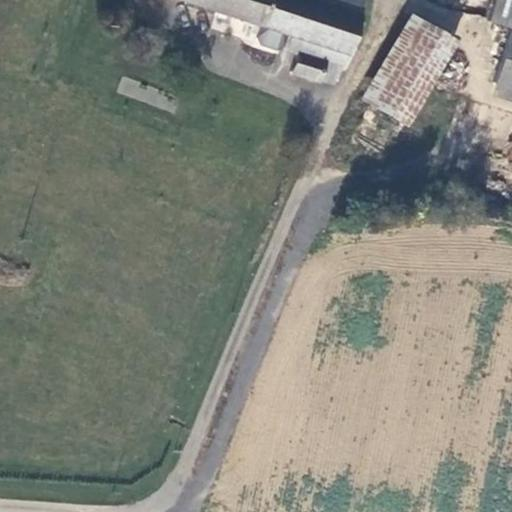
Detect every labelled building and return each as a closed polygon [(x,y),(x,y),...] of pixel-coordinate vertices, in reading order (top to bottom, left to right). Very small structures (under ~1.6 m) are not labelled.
[(182,0),(300,39),(289,74),(316,83),(318,78),(330,82),(341,48),(345,49),(356,15),(311,0),(294,0),(294,1),(292,0),(182,0)] [(294,0),(311,0),(356,15),(360,0),(292,0),(294,1),(294,0)] [(511,3),(504,0),(495,0),(488,17),(511,26),(511,3)] [(404,122),(448,35),(409,15),(365,102),(404,122)] [(511,99),(511,36),(506,35),(489,93),(511,99)]
